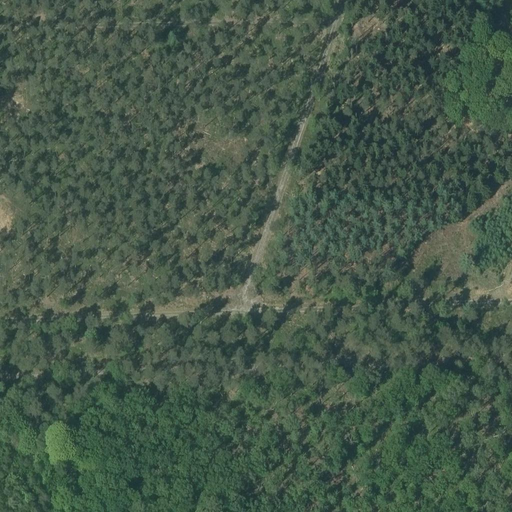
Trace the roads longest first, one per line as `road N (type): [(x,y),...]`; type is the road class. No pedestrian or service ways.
road 1 (track): [(0,323),(511,302)]
road 2 (unknown): [(0,374),(511,356)]
road 3 (track): [(0,26),(335,21)]
road 4 (track): [(342,0),(238,312)]
